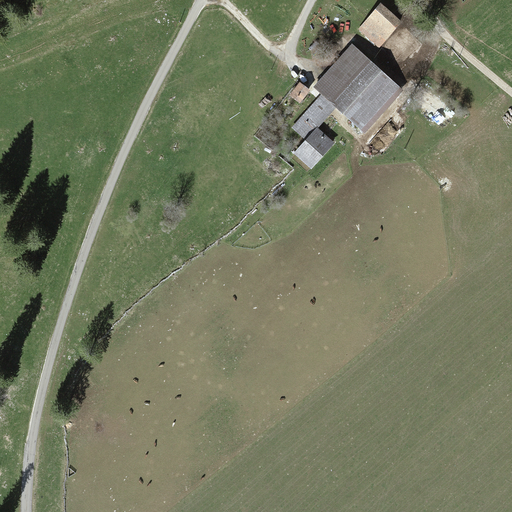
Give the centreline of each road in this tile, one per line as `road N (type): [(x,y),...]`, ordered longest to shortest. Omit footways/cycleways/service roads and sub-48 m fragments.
road 1 (unclassified): [(204,0),(67,292),(29,417),(29,511)]
road 2 (track): [(422,0),(442,33),(511,97)]
